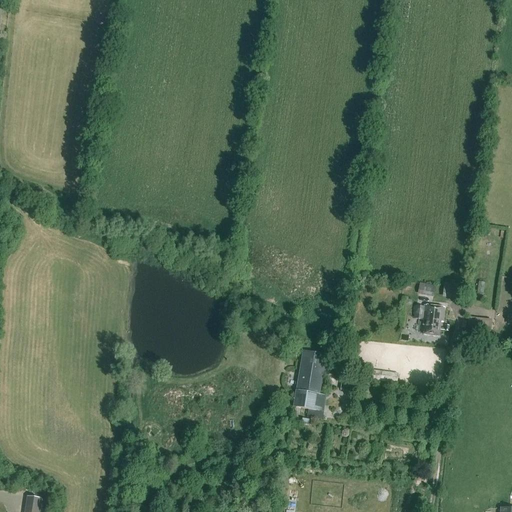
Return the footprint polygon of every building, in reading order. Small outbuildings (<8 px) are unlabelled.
[(417,294),(432,297),(435,286),(420,283),(417,294)] [(460,297),(461,286),(444,283),(442,297),(456,298),(456,296),(460,297)] [(443,323),(444,308),(424,306),(423,320),(424,320),(423,326),(425,326),(424,335),(439,337),(441,322),(443,323)] [(469,318),(469,331),(491,331),(491,318),(469,318)] [(296,391),(293,407),(308,410),(307,418),(322,421),(326,396),(319,395),(325,355),(303,351),(296,391)] [(396,383),(398,373),(372,369),(370,379),(396,383)] [(39,511),(41,499),(27,496),(24,511),(39,511)]
